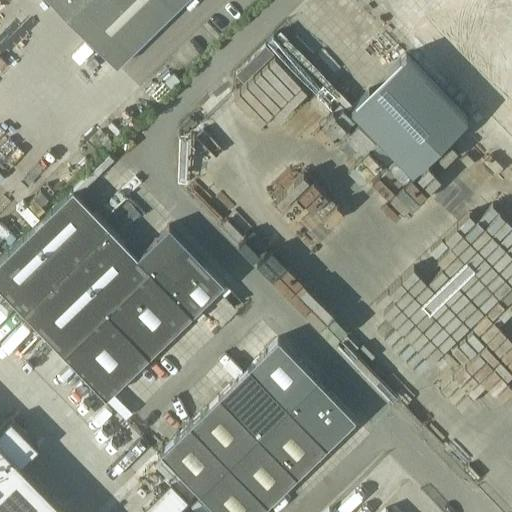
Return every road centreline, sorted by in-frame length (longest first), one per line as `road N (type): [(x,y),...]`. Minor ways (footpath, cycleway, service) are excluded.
road 1 (unclassified): [(269,297),(175,201),(160,147),(189,100),(294,0)]
road 2 (unclassified): [(395,427),(269,297)]
road 3 (residential): [(144,421),(269,297)]
road 4 (residential): [(307,511),(395,427)]
